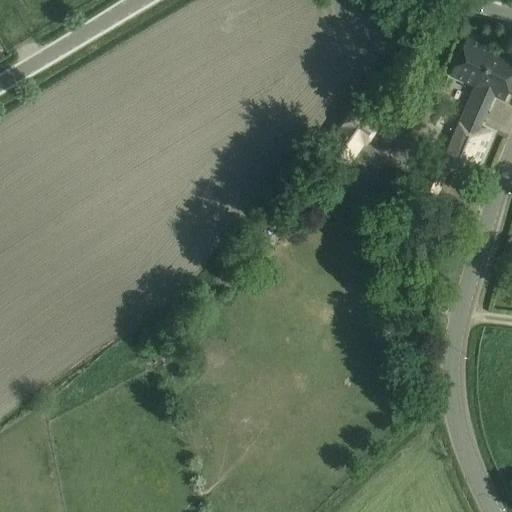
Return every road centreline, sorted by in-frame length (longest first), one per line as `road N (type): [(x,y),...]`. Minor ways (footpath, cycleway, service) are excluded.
road 1 (tertiary): [(493,511),(462,443),(454,364),(463,300),(511,149)]
road 2 (unclassified): [(0,83),(140,0)]
